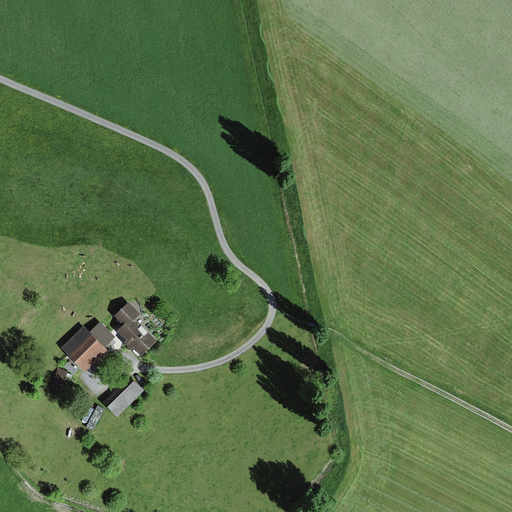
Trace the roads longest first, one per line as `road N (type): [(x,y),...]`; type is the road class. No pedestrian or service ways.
road 1 (unclassified): [(0,78),(182,161),(208,193),(228,254),(272,299),(253,341),(212,364),(118,365)]
road 2 (track): [(511,430),(373,357)]
